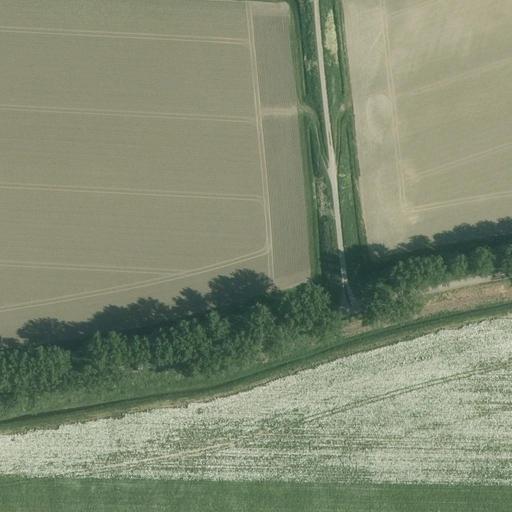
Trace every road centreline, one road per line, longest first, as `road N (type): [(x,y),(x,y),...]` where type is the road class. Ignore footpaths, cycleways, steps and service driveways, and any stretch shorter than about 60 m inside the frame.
road 1 (unclassified): [(0,388),(347,312)]
road 2 (unclassified): [(347,312),(315,0)]
road 3 (unclassified): [(511,274),(347,312)]
